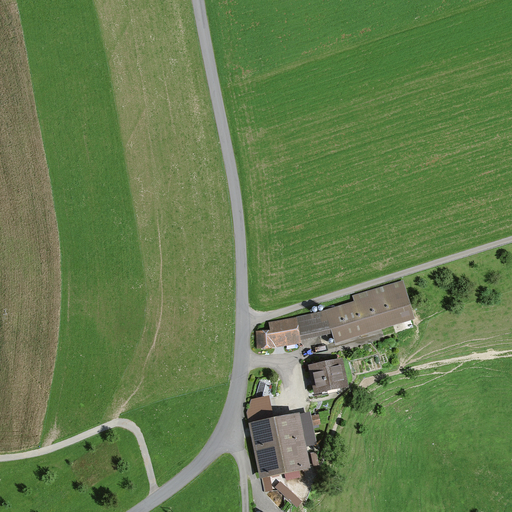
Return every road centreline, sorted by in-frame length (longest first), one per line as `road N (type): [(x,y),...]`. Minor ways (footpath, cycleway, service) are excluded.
road 1 (unclassified): [(137,511),(218,442),(240,375),(240,236),(198,0)]
road 2 (track): [(243,319),(511,236)]
road 3 (track): [(0,460),(129,426),(141,440),(156,498)]
road 4 (unknown): [(240,375),(267,360),(387,334)]
